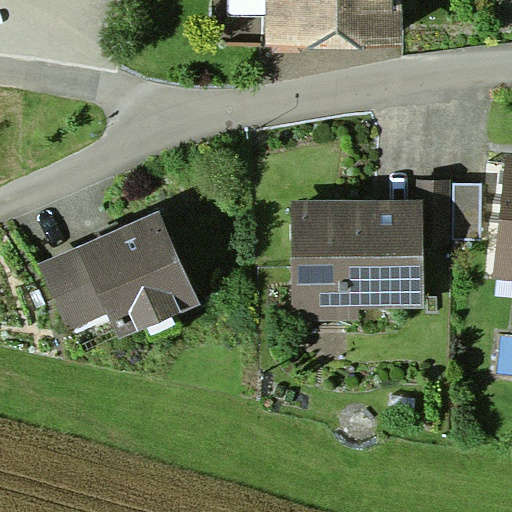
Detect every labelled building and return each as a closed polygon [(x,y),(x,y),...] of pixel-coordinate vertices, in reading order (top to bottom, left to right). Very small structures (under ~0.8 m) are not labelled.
[(265,0),(264,44),(403,46),(402,0),(265,0)] [(511,153),(508,153),(495,278),(511,280),(511,153)] [(419,179),(419,199),(424,199),(424,243),(453,243),(453,240),(454,183),(454,179),(419,179)] [(484,183),(454,183),(453,240),(484,240),(484,183)] [(419,199),(294,200),(294,322),(352,321),(363,308),(424,307),(424,243),(424,199),(419,199)] [(160,210),(79,246),(109,314),(121,340),(202,304),(160,210)] [(70,331),(109,314),(79,246),(40,263),(70,331)]
